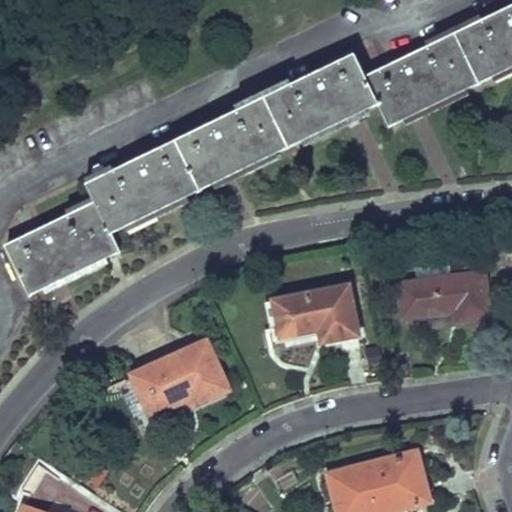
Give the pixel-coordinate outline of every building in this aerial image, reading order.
[(95,202),(6,246),(30,296),(120,252),(112,234),(379,104),(390,127),(511,67),(511,5),(367,77),(355,55),(87,184),(95,202)] [(482,258),(448,262),(451,278),(418,283),(415,283),(421,317),(455,311),(456,322),(490,317),(482,258)] [(448,262),(416,265),(418,283),(451,278),(448,262)] [(350,287),(275,300),(282,337),(320,330),(322,343),(359,336),(350,287)] [(172,358),(134,376),(152,415),(180,403),(178,400),(191,395),(196,405),(228,390),(209,346),(173,361),(172,358)] [(417,452),(328,475),(337,511),(391,511),(431,502),(417,452)]
